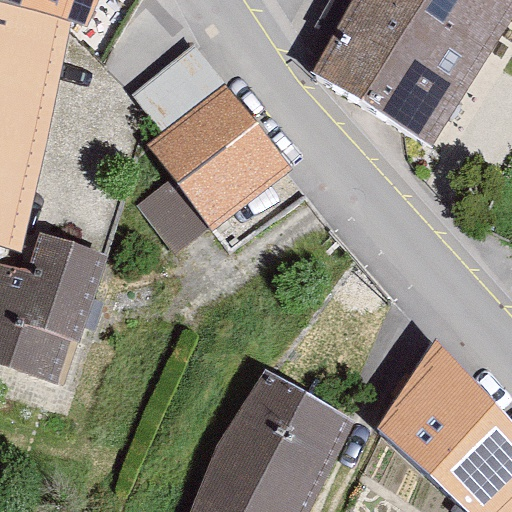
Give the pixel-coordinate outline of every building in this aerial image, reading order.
[(92,0),(0,0),(0,249),(22,257),(92,0)] [(511,17),(511,0),(358,0),(312,75),(431,149),(511,17)] [(300,170),(228,83),(197,105),(149,140),(219,231),(300,170)] [(114,251),(40,232),(0,355),(0,366),(71,395),(114,251)] [(511,511),(511,425),(437,343),(379,431),(467,511),(511,511)] [(308,511),(352,420),(256,374),(189,511),(308,511)]
